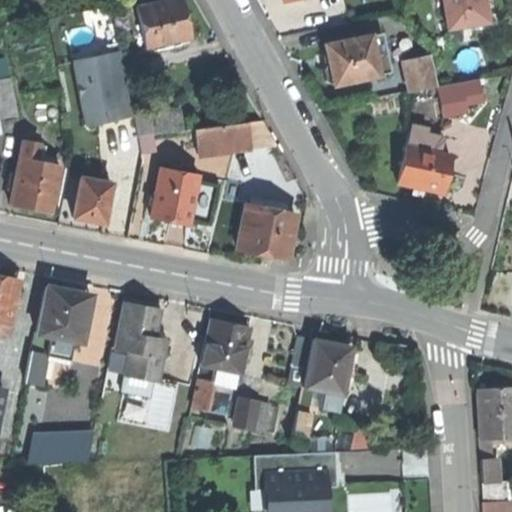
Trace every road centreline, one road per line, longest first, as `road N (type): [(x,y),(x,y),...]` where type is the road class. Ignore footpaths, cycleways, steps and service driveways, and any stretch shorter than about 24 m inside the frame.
road 1 (secondary): [(0,237),(343,303)]
road 2 (residential): [(349,228),(388,222),(463,243),(486,229),(511,116)]
road 3 (residential): [(226,0),(349,228)]
road 4 (residential): [(447,328),(455,511)]
